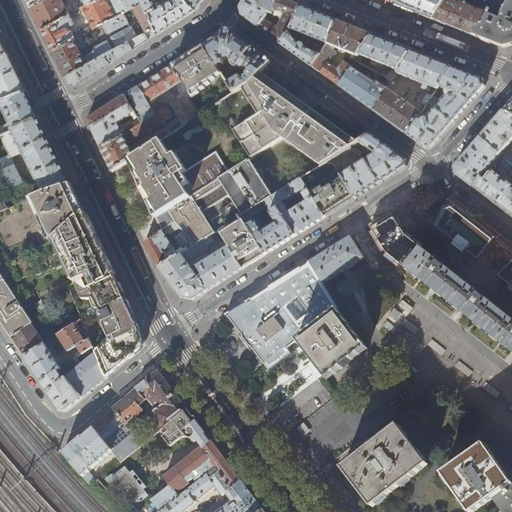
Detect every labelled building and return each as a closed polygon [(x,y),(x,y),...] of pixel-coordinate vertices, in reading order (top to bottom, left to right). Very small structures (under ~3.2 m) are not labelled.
[(42,0),(31,6),(35,14),(42,28),(69,14),(62,0),(84,0),(85,2),(84,3),(82,0),(76,0),(71,3),(70,4),(75,11),(94,0),(42,0)] [(100,25),(115,18),(105,0),(94,0),(75,11),(69,14),(42,28),(52,50),(80,35),(100,25)] [(112,0),(119,15),(123,13),(133,8),(144,3),(142,0),(112,0)] [(156,0),(142,0),(144,3),(156,27),(159,33),(176,22),(198,9),(189,0),(165,0),(164,1),(159,4),(156,0)] [(189,0),(198,9),(203,0),(189,0)] [(245,0),(245,1),(241,9),(242,17),(253,24),(273,38),(281,44),(293,28),(301,7),(287,1),(284,0),(245,0)] [(396,0),(394,4),(406,9),(411,11),(413,11),(416,12),(434,20),(436,16),(446,0),(396,0)] [(454,0),(446,0),(436,16),(434,20),(449,26),(453,27),(460,30),(473,35),(487,14),(488,14),(490,11),(490,10),(491,8),(482,4),(480,10),(474,8),(468,5),(468,4),(466,4),(466,5),(463,4),(454,0)] [(511,0),(508,0),(499,19),(488,14),(487,14),(473,35),(479,37),(487,41),(504,48),(511,45),(511,0)] [(144,3),(133,8),(145,32),(156,27),(144,3)] [(327,46),(337,21),(319,14),(301,7),(293,28),(281,44),(295,55),(312,67),(327,46)] [(123,13),(119,15),(115,18),(100,25),(101,27),(105,25),(109,32),(128,23),(123,13)] [(373,35),(353,27),(337,21),(327,46),(312,67),(326,77),(339,86),(356,61),(356,60),(373,35)] [(111,37),(117,47),(137,37),(131,26),(111,37)] [(156,27),(145,32),(137,37),(117,47),(112,50),(65,75),(67,79),(69,84),(76,86),(94,74),(134,49),(159,33),(156,27)] [(204,47),(220,71),(226,67),(226,65),(226,64),(228,59),(231,59),(234,63),(233,64),(234,67),(238,70),(241,69),(246,72),(248,72),(249,71),(253,74),(250,76),(245,80),(241,79),(230,87),(235,94),(243,89),(249,85),(261,73),(267,65),(271,62),(261,54),(228,31),(217,38),(204,47)] [(80,35),(52,50),(58,62),(65,75),(112,50),(107,41),(93,48),(95,51),(83,57),(79,50),(83,48),(84,46),(84,44),(85,44),(80,35)] [(397,45),(373,35),(356,60),(356,61),(360,63),(363,57),(374,61),(373,65),(379,67),(380,66),(385,68),(386,65),(393,68),(387,78),(393,81),(398,73),(413,51),(397,45)] [(0,60),(9,56),(3,44),(0,38),(0,60)] [(189,55),(173,66),(189,93),(178,100),(174,102),(172,104),(171,104),(177,115),(181,121),(184,127),(201,116),(190,99),(193,97),(194,98),(200,93),(200,92),(206,88),(205,87),(211,84),(210,83),(216,79),(215,78),(221,74),(220,71),(204,47),(189,55)] [(431,59),(413,51),(398,73),(424,84),(422,88),(429,91),(431,87),(438,90),(439,87),(452,67),(431,59)] [(9,56),(0,60),(0,103),(1,105),(20,98),(27,93),(24,87),(14,67),(9,56)] [(387,78),(360,63),(356,61),(339,86),(356,98),(373,111),(387,89),(393,81),(387,78)] [(157,76),(139,87),(156,114),(168,106),(166,104),(162,107),(156,99),(173,88),(175,91),(177,89),(180,95),(176,97),(178,100),(189,93),(173,66),(157,76)] [(468,74),(452,67),(439,87),(447,92),(447,95),(447,96),(446,95),(444,97),(445,98),(437,107),(435,105),(438,101),(433,97),(432,98),(429,103),(453,124),(469,106),(485,87),(483,80),(468,74)] [(249,85),(243,89),(258,116),(234,132),(251,159),(251,160),(284,140),(321,166),(332,160),(350,149),(353,146),(358,143),(334,126),(305,105),(276,84),(261,73),(249,85)] [(142,123),(156,114),(139,87),(132,92),(129,93),(140,111),(142,110),(143,113),(138,117),(140,119),(142,123)] [(422,114),(387,89),(373,111),(389,123),(407,136),(419,118),(422,114)] [(0,137),(40,120),(32,105),(27,93),(20,98),(1,105),(0,103),(0,108),(1,108),(9,125),(0,128),(0,137)] [(429,103),(432,98),(427,95),(422,103),(427,106),(429,103)] [(134,119),(138,117),(130,106),(125,96),(108,106),(87,120),(89,125),(94,136),(101,149),(122,135),(121,133),(124,131),(123,129),(120,130),(117,124),(131,115),(134,119)] [(511,101),(510,104),(503,112),(511,115),(511,101)] [(453,124),(429,103),(427,106),(435,110),(427,119),(426,119),(425,119),(423,120),(419,118),(407,136),(425,149),(432,148),(442,137),(453,124)] [(171,104),(168,106),(156,114),(142,123),(129,131),(133,139),(135,140),(137,140),(177,115),(171,104)] [(511,140),(511,115),(503,112),(493,123),(481,137),(500,154),(511,140)] [(129,131),(142,123),(140,119),(127,128),(129,131)] [(42,194),(71,184),(65,171),(49,139),(40,120),(0,137),(0,167),(18,205),(42,194)] [(184,127),(181,121),(166,131),(167,132),(151,141),(148,137),(133,147),(129,149),(122,135),(101,149),(107,161),(110,168),(113,172),(128,162),(160,142),(184,127)] [(183,135),(187,141),(203,130),(200,125),(183,135)] [(376,155),(366,161),(381,184),(392,177),(407,168),(407,160),(372,135),(367,138),(359,143),(376,155)] [(483,174),(500,154),(481,137),(469,151),(455,167),(456,174),(463,180),(472,187),(481,177),(485,180),(491,174),(489,172),(485,176),(483,174)] [(160,142),(128,162),(136,177),(156,218),(168,210),(229,173),(215,152),(184,170),(174,154),(169,156),(160,142)] [(353,146),(350,149),(354,152),(361,157),(363,153),(353,146)] [(511,148),(508,153),(507,152),(503,156),(505,158),(511,164),(511,148)] [(354,152),(350,149),(332,160),(337,168),(340,166),(338,162),(341,161),(340,159),(349,153),(352,155),(354,152)] [(175,224),(180,229),(183,233),(196,246),(211,236),(215,234),(202,214),(229,197),(242,217),(272,198),(273,197),(249,160),(229,173),(168,210),(156,218),(161,228),(163,232),(175,224)] [(332,160),(321,166),(302,179),(326,218),(342,208),(356,200),(342,176),(337,168),(332,160)] [(366,161),(342,176),(356,200),(369,191),(381,184),(366,161)] [(493,171),(491,174),(485,180),(481,177),(472,187),(493,203),(511,217),(511,173),(511,183),(511,185),(494,171),(493,171)] [(311,228),(326,218),(302,179),(273,197),(272,198),(296,237),(311,228)] [(42,194),(18,205),(9,209),(0,212),(0,260),(2,265),(46,244),(41,232),(43,231),(38,219),(42,217),(52,240),(85,213),(77,196),(71,184),(42,194)] [(0,212),(9,209),(0,195),(0,212)] [(266,255),(278,248),(296,237),(272,198),(242,217),(266,255)] [(448,211),(440,228),(478,260),(493,241),(453,209),(448,211)] [(85,213),(52,240),(49,243),(46,244),(2,265),(0,266),(0,319),(8,331),(24,357),(45,344),(46,343),(33,324),(34,324),(9,286),(27,278),(29,280),(67,263),(76,282),(87,277),(93,290),(115,278),(102,249),(85,213)] [(219,231),(228,245),(243,269),(253,264),(266,255),(242,217),(219,231)] [(180,229),(175,224),(163,232),(147,242),(146,243),(151,254),(159,269),(160,268),(160,269),(196,246),(183,233),(174,239),(181,246),(179,248),(181,251),(177,253),(165,236),(168,234),(170,235),(180,229)] [(214,241),(211,236),(196,246),(160,269),(170,283),(181,298),(194,300),(201,296),(225,281),(243,269),(228,245),(213,254),(215,257),(211,259),(209,256),(203,260),(205,263),(198,267),(204,278),(202,282),(194,271),(196,270),(194,268),(192,269),(188,262),(206,250),(204,248),(214,241)] [(332,249),(311,263),(324,284),(365,258),(361,251),(352,237),(332,249)] [(511,316),(426,246),(421,252),(414,247),(403,260),(410,266),(408,269),(430,286),(459,310),(497,339),(511,351),(511,316)] [(324,284),(311,263),(301,269),(273,286),(244,304),(226,315),(251,348),(254,346),(270,370),(292,354),(289,349),(302,338),(340,310),(324,284)] [(511,264),(499,276),(511,286),(511,264)] [(126,362),(143,349),(144,340),(142,335),(140,331),(133,317),(125,298),(115,278),(93,290),(87,277),(76,282),(67,286),(82,321),(85,328),(90,341),(94,349),(106,379),(126,362)] [(399,306),(409,314),(413,309),(403,301),(399,306)] [(368,346),(340,310),(302,338),(331,374),(368,346)] [(401,316),(395,311),(391,316),(397,320),(401,316)] [(418,330),(405,319),(401,323),(415,334),(418,330)] [(397,330),(386,321),(383,326),(393,334),(397,330)] [(86,354),(94,349),(90,341),(87,342),(75,325),(58,335),(69,352),(78,347),(84,355),(86,354)] [(445,352),(432,341),(428,345),(442,356),(445,352)] [(45,344),(24,357),(33,370),(41,382),(62,369),(45,344)] [(94,349),(86,354),(90,360),(67,378),(83,398),(96,387),(106,379),(94,349)] [(472,373),(459,362),(455,366),(469,377),(472,373)] [(64,367),(62,369),(41,382),(50,396),(59,410),(67,411),(74,406),(83,398),(67,378),(64,367)] [(121,462),(144,444),(127,425),(144,411),(140,406),(148,399),(156,410),(153,413),(151,415),(163,429),(187,409),(174,392),(158,370),(136,388),(137,389),(124,400),(94,427),(112,451),(121,462)] [(499,394),(486,383),(482,388),(496,398),(499,394)] [(160,511),(161,511),(208,475),(216,469),(219,473),(232,490),(242,482),(220,452),(212,441),(211,442),(205,434),(206,434),(201,427),(198,423),(195,419),(187,409),(163,429),(161,430),(165,436),(163,438),(167,444),(168,444),(170,445),(171,445),(176,443),(180,440),(187,438),(193,441),(194,443),(195,443),(198,441),(204,448),(202,449),(202,448),(164,478),(170,486),(152,501),(160,511)] [(304,422),(297,428),(304,437),(311,432),(304,422)] [(358,489),(374,510),(428,465),(399,426),(342,468),(358,489)] [(112,451),(94,427),(79,440),(63,454),(91,486),(97,482),(88,472),(96,464),(92,460),(94,457),(98,462),(112,451)] [(473,511),(494,498),(511,484),(511,483),(485,444),(443,474),(469,511),(473,511)] [(114,473),(106,479),(135,510),(140,506),(139,504),(149,496),(141,486),(144,484),(136,475),(134,476),(126,467),(116,475),(114,473)] [(211,479),(208,475),(161,511),(184,511),(216,487),(223,497),(227,494),(232,502),(219,511),(262,511),(264,511),(255,499),(242,482),(232,490),(219,473),(211,479)] [(511,511),(511,484),(494,498),(503,511),(511,511)]
